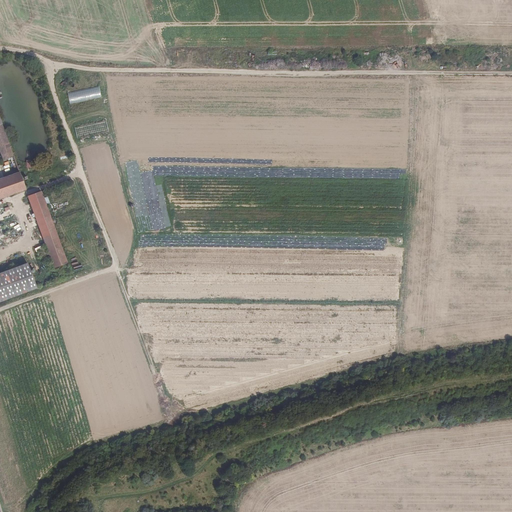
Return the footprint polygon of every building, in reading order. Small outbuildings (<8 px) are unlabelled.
[(69,103),(101,98),(99,87),(67,92),(69,103)] [(0,118),(0,153),(3,161),(11,158),(14,157),(0,118)] [(77,138),(108,133),(106,121),(74,126),(77,138)] [(0,198),(26,189),(19,172),(0,179),(0,198)] [(40,191),(28,196),(54,267),(67,263),(40,191)] [(27,263),(0,273),(0,301),(36,288),(27,263)]
